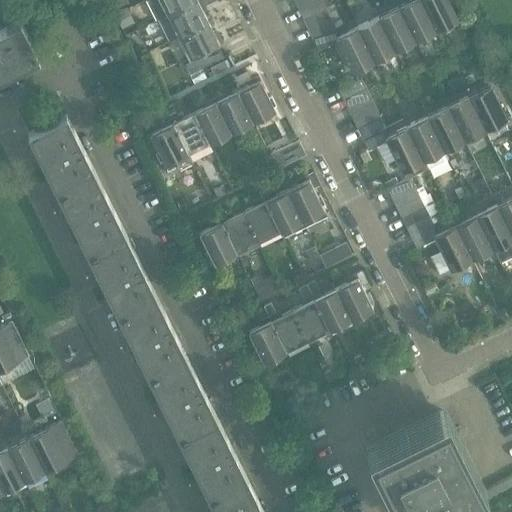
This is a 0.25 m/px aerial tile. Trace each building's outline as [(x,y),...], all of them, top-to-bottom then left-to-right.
[(107,0),(110,5),(113,10),(127,2),(125,0),(107,0)] [(167,15),(197,0),(150,0),(160,19),(167,15)] [(208,22),(201,7),(205,5),(202,0),(197,0),(167,15),(160,19),(170,40),(178,37),(208,22)] [(297,0),(302,8),(318,0),(297,0)] [(307,18),(328,7),(324,0),(318,0),(302,8),(307,18)] [(436,30),(421,0),(411,0),(398,6),(415,41),(436,30)] [(459,19),(449,0),(421,0),(436,30),(459,19)] [(415,41),(398,6),(378,16),(395,51),(415,41)] [(333,17),(328,7),(307,18),(311,28),(333,17)] [(121,28),(133,22),(126,8),(115,14),(121,27),(121,28)] [(395,51),(378,16),(357,27),(375,61),(395,51)] [(338,27),(338,26),(333,17),(311,28),(316,38),(338,27)] [(0,76),(39,57),(19,19),(0,28),(0,76)] [(223,57),(218,45),(224,42),(220,34),(215,36),(208,22),(178,37),(188,58),(182,61),(189,74),(223,57)] [(358,79),(362,77),(378,69),(375,61),(357,27),(337,37),(358,79)] [(225,61),(210,67),(214,76),(228,69),(225,61)] [(493,73),(489,65),(465,77),(468,85),(493,73)] [(277,103),(271,93),(267,95),(265,90),(265,89),(264,86),(268,84),(262,73),(246,82),(248,86),(239,91),(254,120),(275,110),(273,105),(277,103)] [(457,75),(447,81),(453,92),(463,87),(457,75)] [(346,97),(367,87),(362,77),(358,79),(341,87),(346,97)] [(508,119),(491,84),(469,95),(486,130),(508,119)] [(351,107),(372,97),(367,87),(346,97),(351,107)] [(254,120),(239,91),(227,96),(225,92),(214,97),(231,132),(254,120)] [(486,130),(469,95),(447,106),(464,140),(486,130)] [(231,132),(214,97),(202,103),(205,107),(194,113),(210,142),(231,132)] [(356,117),(377,107),(372,97),(351,107),(356,117)] [(464,140),(447,106),(427,116),(444,151),(464,140)] [(361,127),(382,117),(377,107),(356,117),(361,127)] [(96,174),(66,113),(28,132),(58,193),(96,174)] [(210,142),(194,113),(184,118),(182,113),(170,119),(188,153),(210,142)] [(444,151),(427,116),(406,126),(423,161),(428,170),(448,160),(444,151)] [(387,127),(382,117),(361,127),(366,137),(387,127)] [(163,161),(165,164),(188,153),(170,119),(159,125),(161,129),(140,139),(148,156),(155,153),(160,162),(163,161)] [(423,161),(406,126),(386,136),(388,140),(378,146),(387,164),(397,159),(403,171),(423,161)] [(306,154),(298,140),(271,154),(279,169),(306,155),(306,154)] [(314,171),(307,175),(314,188),(320,185),(318,181),(314,171)] [(126,235),(96,174),(58,193),(88,254),(126,235)] [(328,216),(314,188),(307,175),(295,181),(297,185),(287,189),(305,227),(328,216)] [(395,196),(416,185),(411,176),(390,186),(395,196)] [(483,178),(468,186),(473,195),(488,188),(483,178)] [(223,185),(213,190),(217,198),(227,193),(223,185)] [(400,206),(421,195),(416,185),(395,196),(400,206)] [(461,187),(455,190),(459,198),(465,195),(461,187)] [(305,227),(287,189),(276,195),(274,191),(263,197),(280,231),(283,238),(305,227)] [(405,215),(426,205),(421,195),(400,206),(405,215)] [(511,196),(496,204),(511,236),(511,196)] [(280,231),(263,197),(251,202),(253,206),(243,211),(258,242),(280,231)] [(511,238),(511,236),(496,204),(476,214),(493,248),(511,238)] [(410,225),(431,215),(426,205),(405,215),(410,225)] [(258,242),(243,211),(233,216),(231,212),(219,218),(237,252),(258,242)] [(493,248),(476,214),(456,224),(473,258),(493,248)] [(436,225),(434,221),(431,215),(410,225),(415,235),(436,225)] [(237,252),(219,218),(208,224),(210,228),(199,233),(207,250),(204,251),(209,261),(212,259),(214,263),(237,252)] [(473,258),(456,224),(435,235),(442,250),(432,255),(441,273),(451,268),(452,269),(473,258)] [(156,296),(126,235),(88,254),(118,314),(156,296)] [(346,242),(335,248),(341,260),(352,254),(346,242)] [(321,258),(314,246),(306,251),(312,262),(321,258)] [(372,307),(362,287),(369,283),(363,270),(344,279),(346,284),(336,289),(351,318),(372,307)] [(274,274),(252,284),(260,300),(281,290),(274,274)] [(315,281),(307,285),(312,295),(320,291),(315,281)] [(306,285),(299,289),(304,299),(311,296),(312,295),(307,285),(306,285)] [(351,318),(336,289),(325,294),(323,290),(320,291),(312,295),(311,296),(327,330),(351,318)] [(186,356),(156,296),(118,314),(148,375),(186,356)] [(327,330),(311,296),(304,299),(300,301),(302,305),(293,310),(307,340),(327,330)] [(271,303),(264,306),(269,316),(276,313),(271,303)] [(307,340),(293,310),(282,315),(279,311),(276,313),(269,316),(268,317),(285,351),(307,340)] [(285,351),(268,317),(257,322),(259,327),(248,332),(256,349),(253,350),(258,360),(261,358),(263,362),(285,351)] [(0,326),(0,369),(29,355),(12,321),(0,326)] [(385,335),(375,340),(382,355),(393,350),(385,335)] [(361,355),(354,358),(357,363),(363,360),(361,355)] [(216,417),(186,356),(148,375),(178,436),(216,417)] [(337,367),(324,373),(328,382),(341,375),(337,367)] [(418,511),(478,483),(460,446),(443,412),(371,448),(402,511),(418,511)] [(246,478),(216,417),(178,436),(208,497),(246,478)] [(76,455),(59,421),(49,426),(28,436),(45,470),(76,455)] [(45,470),(28,436),(7,447),(24,481),(45,470)] [(24,481),(7,447),(0,450),(0,478),(6,490),(24,481)] [(262,511),(246,478),(208,497),(215,511),(262,511)]
